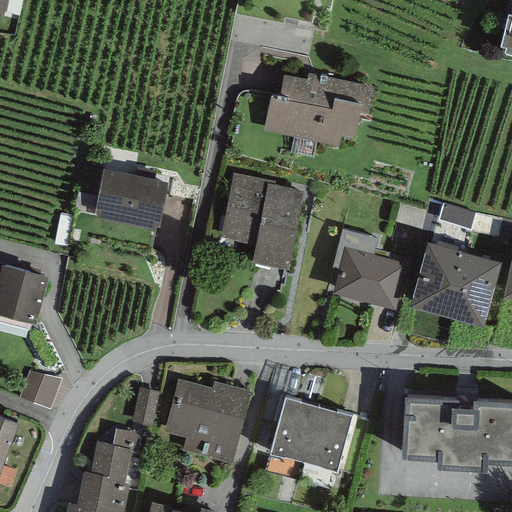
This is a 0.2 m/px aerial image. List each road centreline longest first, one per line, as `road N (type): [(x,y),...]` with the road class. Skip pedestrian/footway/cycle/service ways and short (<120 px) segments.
road 1 (residential): [(27,511),(90,386),(130,357),(181,344),(511,360)]
road 2 (unknown): [(189,345),(190,302),(241,48)]
